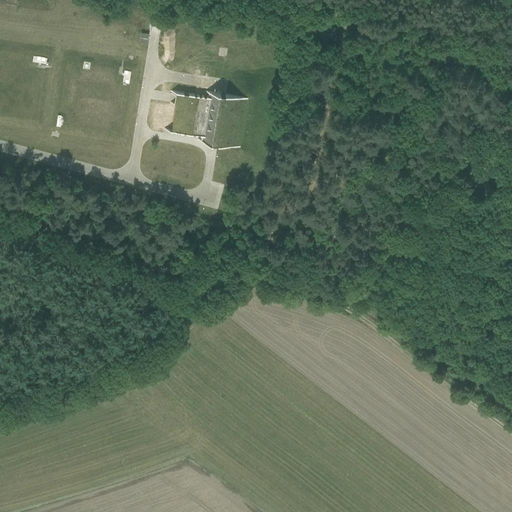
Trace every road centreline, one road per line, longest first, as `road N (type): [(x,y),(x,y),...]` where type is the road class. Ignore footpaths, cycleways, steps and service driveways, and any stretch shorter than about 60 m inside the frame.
road 1 (track): [(511,435),(333,303),(247,281)]
road 2 (track): [(247,281),(166,274),(0,213)]
